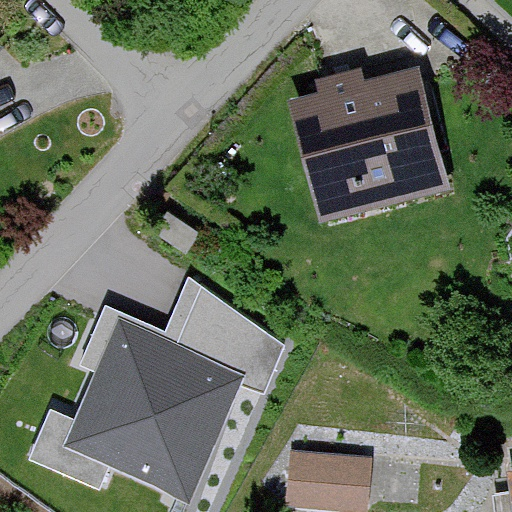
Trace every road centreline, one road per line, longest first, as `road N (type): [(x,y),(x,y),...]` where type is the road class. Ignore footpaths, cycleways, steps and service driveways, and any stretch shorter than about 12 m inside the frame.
road 1 (residential): [(0,303),(174,113)]
road 2 (residential): [(60,0),(174,113)]
road 3 (residential): [(174,113),(286,0)]
